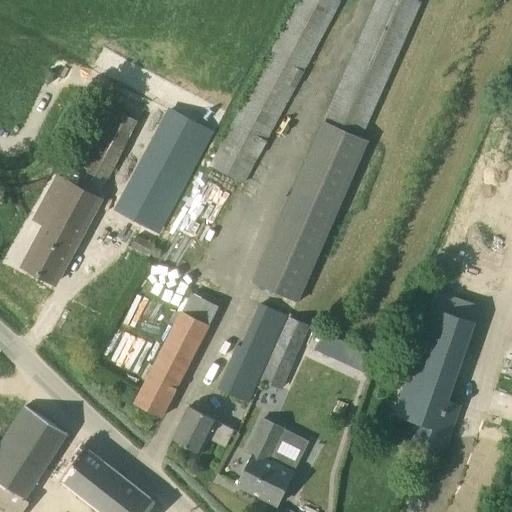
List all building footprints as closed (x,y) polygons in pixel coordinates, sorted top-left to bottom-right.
[(308,302),(370,136),(420,0),(369,0),(263,285),(308,302)] [(170,110),(117,209),(196,255),(250,155),(170,110)] [(99,198),(95,196),(57,176),(34,219),(46,226),(24,267),(54,283),(99,198)] [(88,266),(75,296),(84,300),(98,270),(88,266)] [(219,307),(191,294),(135,403),(162,417),(219,307)] [(218,389),(249,402),(287,315),(261,303),(242,346),(238,344),(218,389)] [(444,455),(455,423),(461,405),(449,400),(475,322),(432,307),(394,415),(416,423),(409,442),(444,455)] [(261,380),(282,389),(310,325),(289,316),(261,380)] [(371,371),(379,352),(324,331),(317,350),(371,371)] [(0,504),(12,511),(15,511),(70,433),(25,405),(0,448),(0,504)] [(189,406),(173,439),(201,454),(209,438),(226,447),(234,430),(189,406)] [(238,484),(278,504),(293,474),(299,465),(275,451),(286,429),(264,419),(247,452),(253,455),(238,484)] [(85,447),(59,480),(100,511),(148,511),(156,503),(85,447)]
